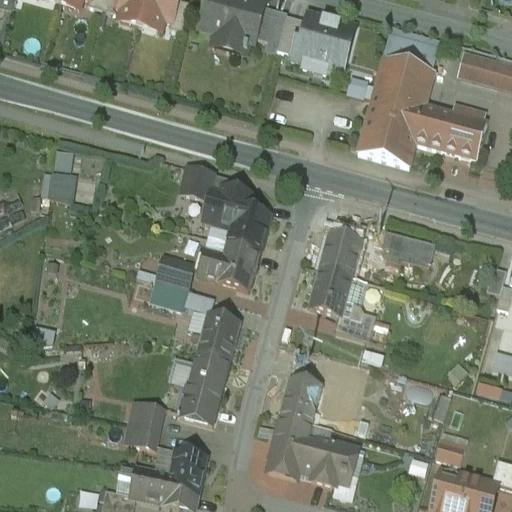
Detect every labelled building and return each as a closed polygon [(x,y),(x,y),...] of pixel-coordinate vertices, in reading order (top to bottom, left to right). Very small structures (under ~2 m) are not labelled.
[(1,0),(1,3),(0,2),(0,15),(11,18),(16,0),(1,0)] [(59,0),(57,9),(59,10),(61,0),(67,0),(89,6),(90,6),(91,0),(59,0)] [(91,0),(90,6),(89,6),(87,12),(100,15),(103,0),(91,0)] [(116,0),(103,0),(100,15),(112,19),(114,13),(113,12),(116,0)] [(116,0),(113,12),(114,13),(141,20),(138,31),(139,32),(147,0),(116,0)] [(147,0),(139,32),(141,32),(144,21),(170,28),(171,28),(178,6),(179,0),(147,0)] [(263,9),(229,0),(207,0),(198,34),(229,43),(225,56),(244,61),(248,48),(254,49),(255,44),(263,16),(265,8),(263,8),(263,9)] [(189,9),(178,6),(171,28),(170,28),(169,35),(181,38),(189,9)] [(357,25),(307,11),(292,65),(343,79),(357,25)] [(286,22),(263,16),(255,44),(278,50),(286,22)] [(415,49),(389,41),(382,64),(409,71),(415,49)] [(511,75),(463,62),(458,81),(511,95),(511,75)] [(452,118),(425,111),(434,78),(409,71),(382,64),(368,118),(357,159),(409,173),(415,150),(476,166),(487,128),(483,127),(452,118)] [(351,83),(347,99),(369,105),(373,88),(351,83)] [(485,119),(454,110),(452,118),(483,127),(485,119)] [(70,176),(75,157),(58,153),(54,172),(70,176)] [(47,201),(72,206),(78,179),(53,174),(47,201)] [(213,181),(187,174),(180,199),(206,206),(213,181)] [(252,202),(227,195),(229,185),(213,181),(206,206),(209,207),(203,228),(214,231),(210,246),(227,251),(258,259),(259,259),(269,221),(248,215),(252,202)] [(361,247),(330,238),(319,276),(350,285),(351,285),(361,247)] [(435,251),(387,238),(383,254),(389,256),(386,267),(400,271),(401,268),(428,275),(435,251)] [(258,259),(227,251),(224,263),(204,257),(197,283),(216,288),(216,289),(248,297),(258,259)] [(194,272),(163,264),(156,289),(157,289),(177,295),(187,298),(194,272)] [(319,276),(309,314),(340,323),(340,322),(350,285),(319,276)] [(177,295),(157,289),(152,308),(172,314),(177,295)] [(511,300),(511,294),(502,292),(496,314),(508,317),(511,300)] [(187,298),(177,295),(172,314),(172,315),(187,319),(189,312),(193,299),(187,298)] [(214,305),(193,299),(189,312),(210,318),(214,305)] [(359,327),(340,322),(340,323),(335,337),(369,346),(375,323),(361,320),(359,327)] [(239,329),(207,321),(207,322),(208,322),(198,359),(229,367),(239,329)] [(229,367),(198,359),(188,395),(186,395),(178,423),(212,432),(229,368),(230,368),(229,367)] [(321,393),(290,385),(281,422),(280,422),(311,431),(321,393)] [(173,402),(141,395),(132,437),(164,444),(173,402)] [(280,422),(270,460),(302,468),(308,446),(312,431),(311,431),(280,422)] [(467,444),(443,438),(435,465),(460,471),(467,444)] [(302,468),(270,460),(270,461),(272,461),(267,478),(296,485),(298,477),(313,481),(311,486),(335,493),(338,480),(347,483),(348,479),(346,478),(352,455),(329,448),(328,449),(316,446),(316,448),(308,446),(302,468)] [(207,464),(175,457),(169,482),(136,475),(130,503),(130,505),(135,506),(164,511),(179,511),(182,500),(198,503),(207,464)] [(511,470),(497,466),(491,488),(511,494),(511,470)] [(491,511),(495,501),(458,491),(461,480),(441,475),(431,511),(491,511)] [(130,503),(106,497),(102,511),(134,511),(135,506),(130,505),(130,503)]
